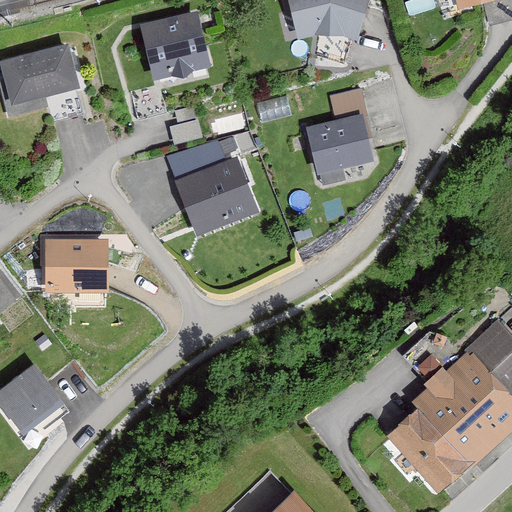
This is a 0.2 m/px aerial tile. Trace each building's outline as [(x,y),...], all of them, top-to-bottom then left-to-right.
[(280,0),(291,45),(340,34),(355,40),(370,0),(280,0)] [(446,0),(449,9),(488,0),(446,0)] [(199,14),(139,24),(149,81),(209,71),(199,14)] [(74,48),(0,62),(0,74),(7,109),(82,95),(74,48)] [(333,119),(304,125),(318,186),(351,179),(349,168),(376,162),(360,89),(328,96),(333,119)] [(241,156),(176,180),(197,237),(262,213),(241,156)] [(108,239),(43,237),(41,294),(106,295),(108,239)] [(426,393),(383,432),(437,491),(511,423),(511,401),(507,396),(511,391),(511,343),(495,325),(445,370),(440,364),(418,384),(426,393)] [(33,363),(0,389),(0,410),(25,441),(68,407),(33,363)] [(320,511),(290,480),(256,511),(320,511)]
